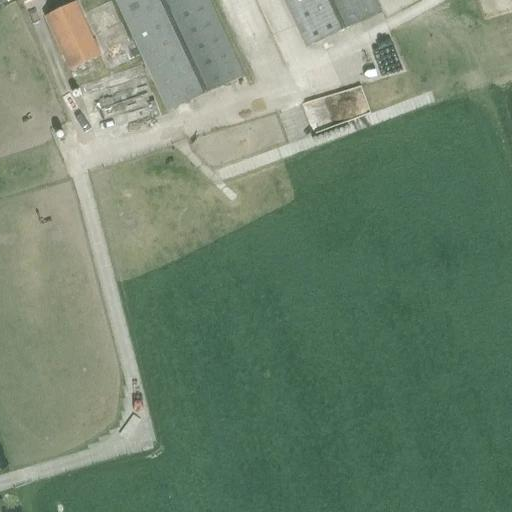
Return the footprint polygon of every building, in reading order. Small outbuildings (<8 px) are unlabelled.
[(116,0),(168,112),(244,77),(208,0),(116,0)] [(285,0),(307,48),(381,14),(374,0),(285,0)] [(71,71),(101,56),(75,2),(45,17),(71,71)] [(266,76),(283,71),(273,38),(256,43),(266,76)] [(95,138),(159,116),(142,65),(78,87),(95,138)] [(322,75),(302,76),(303,91),(323,90),(322,75)]
